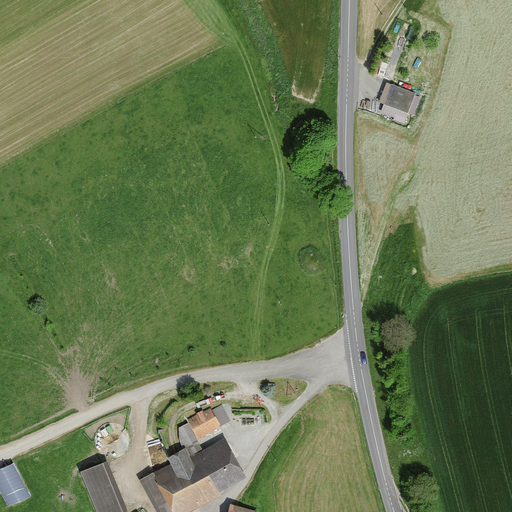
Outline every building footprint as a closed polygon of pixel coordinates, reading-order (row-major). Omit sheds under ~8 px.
[(421,92),(392,80),(384,98),(413,110),(421,92)] [(215,406),(222,422),(231,418),(223,402),(215,406)] [(211,409),(185,423),(193,440),(220,426),(211,409)] [(94,444),(96,450),(101,456),(107,459),(114,460),(121,458),(126,454),(130,447),(131,440),(128,433),(123,427),(116,424),(109,424),(103,427),(98,431),(95,437),(94,444)] [(188,460),(183,450),(163,460),(166,466),(139,480),(156,511),(183,511),(244,480),(224,441),(188,460)] [(15,460),(0,465),(0,490),(6,505),(30,495),(15,460)] [(123,511),(104,462),(78,472),(93,511),(123,511)]
